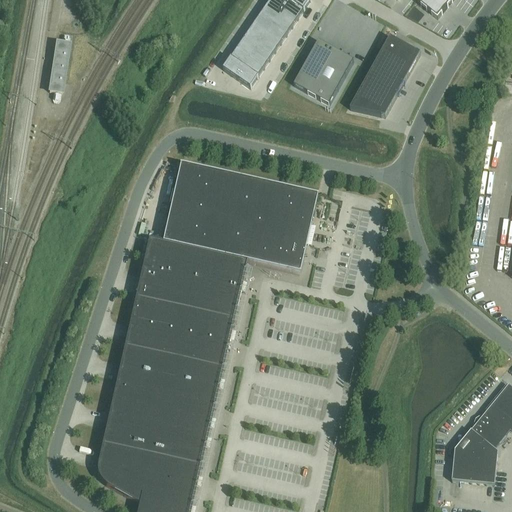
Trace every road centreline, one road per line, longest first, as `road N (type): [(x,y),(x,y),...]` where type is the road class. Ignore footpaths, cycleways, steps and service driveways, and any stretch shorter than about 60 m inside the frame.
road 1 (unclassified): [(405,181),(207,135),(183,135),(165,146),(139,188),(55,446),(58,482),(94,511)]
road 2 (unclassified): [(405,181),(412,142),(457,54)]
